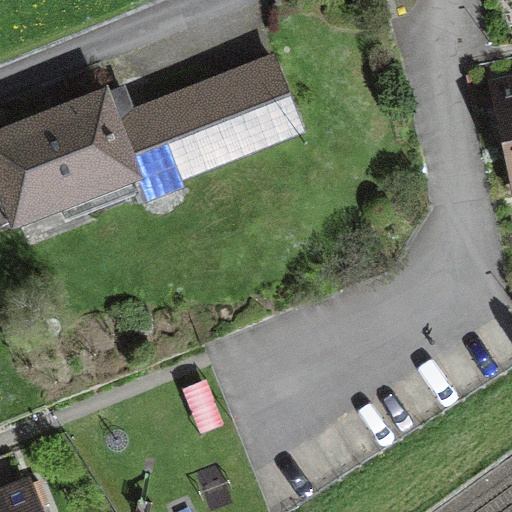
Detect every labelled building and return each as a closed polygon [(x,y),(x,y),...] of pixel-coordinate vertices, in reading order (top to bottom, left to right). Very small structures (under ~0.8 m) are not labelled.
[(430,206),(398,57),(344,69),(376,218),(430,206)] [(273,59),(147,110),(168,162),(175,177),(300,126),(273,59)] [(511,86),(499,90),(511,152),(511,86)] [(132,177),(168,162),(147,110),(146,118),(136,122),(131,116),(127,89),(0,138),(0,171),(18,217),(83,191),(90,210),(138,192),(132,177)] [(390,270),(370,218),(181,293),(201,345),(390,270)] [(36,511),(27,487),(0,497),(0,511),(36,511)]
